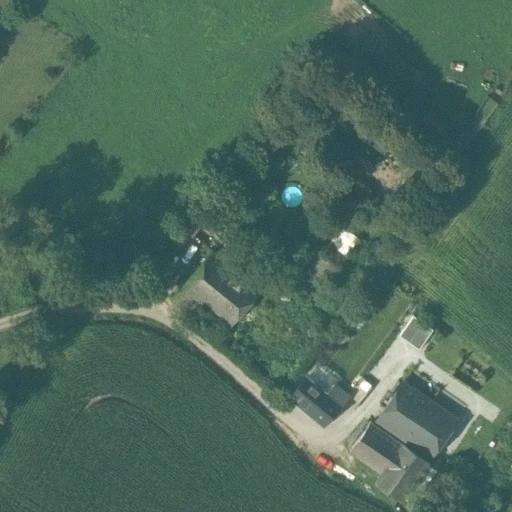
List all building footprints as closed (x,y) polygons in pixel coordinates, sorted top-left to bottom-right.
[(205,216),(194,209),(180,228),(191,236),(205,216)] [(254,286),(207,253),(181,291),(201,305),(227,324),(254,286)] [(201,305),(181,291),(173,301),(193,315),(201,305)] [(400,332),(421,347),(434,327),(413,313),(400,332)] [(326,393),(307,376),(290,396),(323,424),(347,395),(333,384),(326,393)] [(455,418),(403,382),(378,418),(431,454),(455,418)] [(426,460),(370,420),(350,449),(383,472),(377,480),(400,497),(426,460)]
